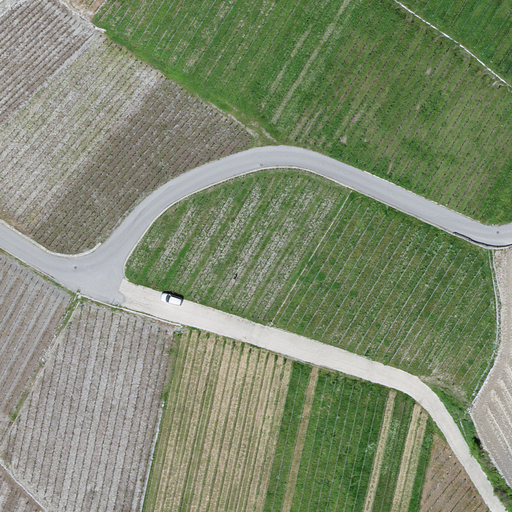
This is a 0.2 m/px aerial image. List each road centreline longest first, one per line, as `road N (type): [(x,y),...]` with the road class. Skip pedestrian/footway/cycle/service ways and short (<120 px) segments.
road 1 (unclassified): [(511,229),(481,232),(311,159),(279,156),(188,182),(84,268),(54,266),(0,233)]
road 2 (track): [(84,268),(121,292),(414,390),(496,511)]
